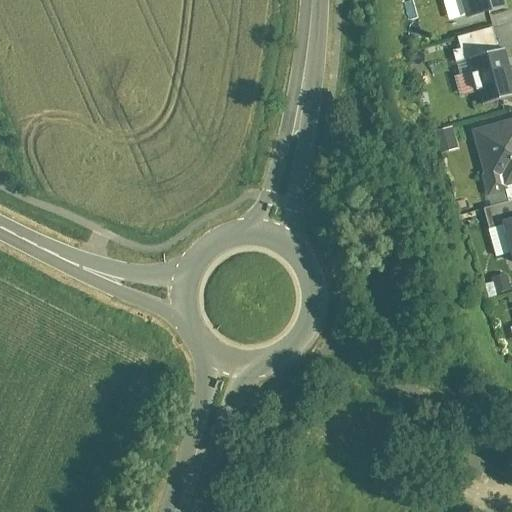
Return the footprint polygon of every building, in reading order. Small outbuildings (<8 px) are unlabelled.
[(506,0),(469,0),(475,17),(509,7),(506,0)] [(511,47),(511,44),(474,53),(488,106),(511,100),(511,47)] [(511,119),(485,127),(500,181),(511,177),(511,119)] [(458,147),(452,127),(432,132),(437,153),(458,147)] [(476,481),(485,462),(459,450),(450,468),(476,481)]
